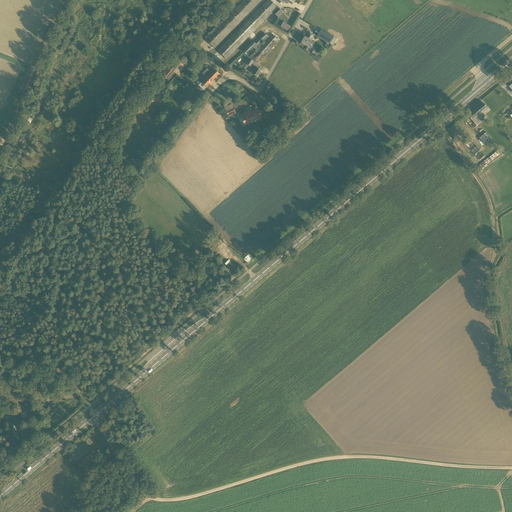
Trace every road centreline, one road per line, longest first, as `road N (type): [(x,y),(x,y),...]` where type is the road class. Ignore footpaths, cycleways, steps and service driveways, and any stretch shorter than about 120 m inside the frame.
road 1 (primary): [(0,496),(511,62)]
road 2 (track): [(511,468),(346,455),(185,498),(148,498)]
road 3 (track): [(437,124),(484,184),(493,219),(489,277),(511,398)]
road 4 (track): [(0,146),(65,0)]
road 5 (unclassified): [(213,89),(227,76),(261,87),(311,0)]
road 6 (track): [(124,210),(213,89)]
